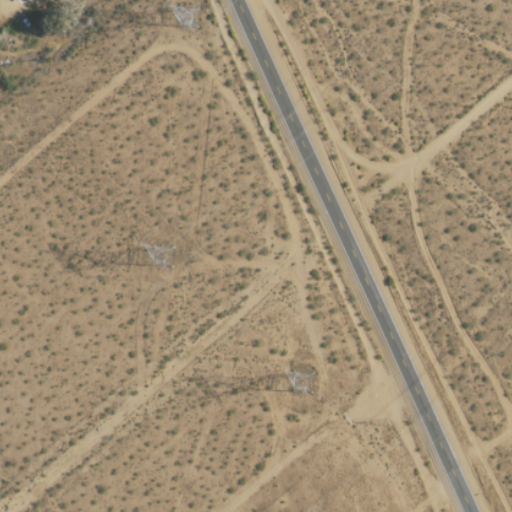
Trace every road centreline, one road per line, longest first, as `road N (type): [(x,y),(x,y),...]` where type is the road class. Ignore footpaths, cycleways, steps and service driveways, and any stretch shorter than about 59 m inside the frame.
road 1 (track): [(10,511),(336,228)]
road 2 (primary): [(453,478),(336,228)]
road 3 (primary): [(336,228),(234,0)]
road 4 (track): [(511,78),(336,228)]
